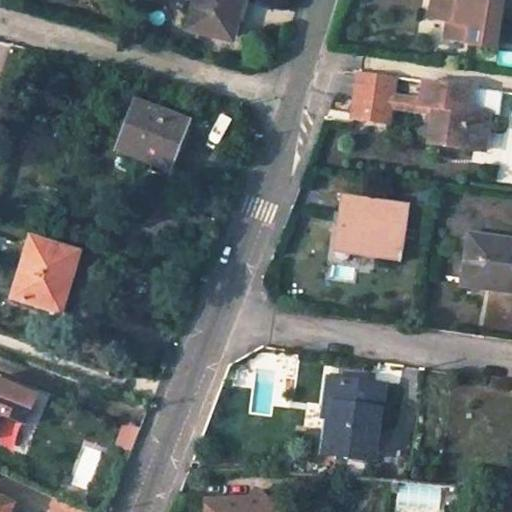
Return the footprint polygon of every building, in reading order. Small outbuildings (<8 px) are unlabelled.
[(193,0),(187,27),(231,38),(241,0),(193,0)] [(438,19),(440,0),(434,0),(432,18),(438,19)] [(440,0),(438,19),(448,21),(446,37),(497,45),(503,0),(440,0)] [(358,74),(351,118),(374,122),(377,108),(389,110),(392,97),(395,79),(358,74)] [(439,148),(484,156),(490,118),(470,115),(474,90),(424,83),(421,103),(420,108),(434,110),(431,126),(442,129),(439,148)] [(434,110),(420,108),(421,103),(392,97),(389,110),(425,116),(424,126),(431,126),(434,110)] [(139,103),(120,154),(167,171),(186,121),(139,103)] [(377,108),(374,122),(387,124),(389,110),(377,108)] [(442,129),(431,126),(429,147),(439,148),(442,129)] [(405,207),(341,198),(336,240),(381,246),(379,261),(398,263),(405,207)] [(511,242),(468,236),(462,279),(500,284),(500,290),(511,291),(511,242)] [(32,239),(10,299),(48,311),(54,295),(64,298),(79,254),(32,239)] [(0,415),(23,424),(34,395),(0,381),(0,415)] [(370,388),(325,383),(322,408),(327,408),(322,445),(331,447),(329,458),(387,464),(391,417),(368,413),(370,388)] [(142,431),(123,424),(116,443),(135,450),(142,431)] [(394,482),(385,482),(384,491),(393,492),(394,482)] [(286,511),(259,489),(252,498),(244,508),(246,510),(243,511),(231,511),(232,497),(210,497),(209,511),(286,511)] [(252,498),(232,497),(231,511),(243,511),(246,510),(244,508),(252,498)] [(5,511),(9,505),(0,501),(0,511),(5,511)]
